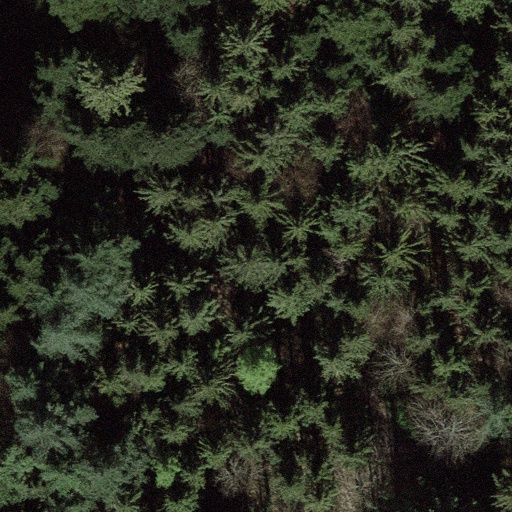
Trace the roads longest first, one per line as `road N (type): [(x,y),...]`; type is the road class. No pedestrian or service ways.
road 1 (track): [(486,511),(400,407),(0,134)]
road 2 (track): [(102,203),(0,373)]
